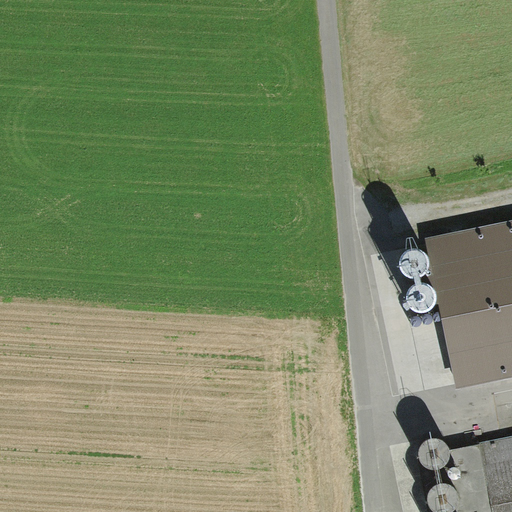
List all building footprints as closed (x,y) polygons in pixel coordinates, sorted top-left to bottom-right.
[(408,302),(412,308),(418,312),(425,312),(431,309),(435,303),(443,302),(460,382),(511,371),(511,223),(431,240),(434,255),(429,256),(424,251),(417,248),(410,249),(404,253),(401,259),(401,266),(404,273),(410,277),(418,277),(419,283),(412,287),(408,294),(408,302)] [(453,447),(460,440),(461,430),(454,422),(444,422),(436,429),(436,439),(443,446),(453,447)] [(511,511),(511,439),(465,448),(477,511),(511,511)] [(461,488),(468,481),(468,471),(462,464),(452,463),(444,470),(444,480),(450,488),(461,488)] [(475,511),(469,504),(459,503),(451,510),(451,511),(475,511)]
